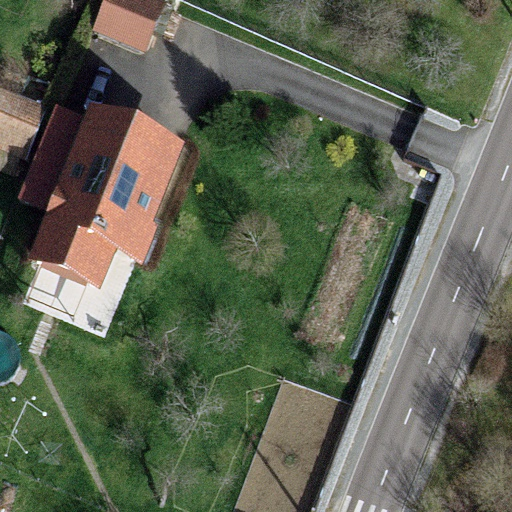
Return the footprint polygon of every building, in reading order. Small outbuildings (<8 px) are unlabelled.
[(141,51),(158,8),(137,0),(107,0),(95,31),(141,51)] [(0,146),(23,157),(40,116),(0,99),(0,146)] [(423,119),(407,155),(446,172),(462,135),(423,119)] [(93,124),(35,262),(94,287),(110,252),(120,226),(142,235),(175,159),(93,124)] [(120,226),(110,252),(132,261),(142,235),(120,226)]
